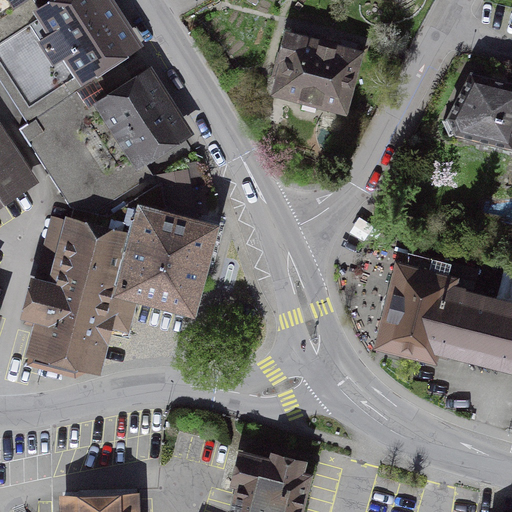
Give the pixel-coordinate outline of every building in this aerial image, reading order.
[(0,0),(0,28),(37,4),(34,0),(0,0)] [(20,127),(28,140),(82,105),(67,81),(127,42),(99,0),(66,0),(45,15),(37,4),(0,28),(0,76),(29,121),(20,127)] [(279,53),(273,75),(280,77),(277,90),(299,95),(302,103),(307,106),(315,106),(321,102),(343,107),(357,54),(287,35),(281,54),(279,53)] [(450,117),(443,120),(449,135),(457,132),(511,145),(511,141),(511,83),(472,73),(450,117)] [(90,117),(82,105),(28,140),(70,205),(77,207),(94,211),(152,175),(139,155),(178,130),(148,79),(90,117)] [(0,137),(0,200),(29,181),(0,137)] [(73,222),(115,233),(124,207),(193,225),(196,215),(188,169),(152,175),(94,211),(77,207),(73,222)] [(193,225),(124,207),(115,233),(120,234),(127,236),(118,273),(117,273),(104,321),(126,327),(136,288),(187,302),(206,229),(193,225)] [(115,233),(73,222),(56,286),(34,280),(26,311),(44,316),(33,360),(74,371),(94,362),(104,321),(117,273),(118,273),(127,236),(120,234),(115,233)] [(392,300),(382,341),(431,353),(431,350),(446,354),(447,349),(511,365),(511,303),(467,292),(469,287),(449,282),(450,278),(447,277),(451,261),(408,250),(403,268),(401,268),(392,300)] [(272,460),(243,453),(236,480),(241,481),(232,511),(297,511),(307,475),(298,472),(300,463),(274,456),(272,460)] [(136,511),(136,499),(63,501),(62,511),(136,511)]
